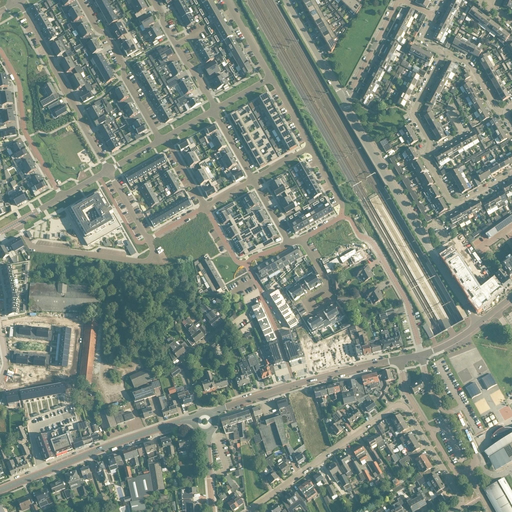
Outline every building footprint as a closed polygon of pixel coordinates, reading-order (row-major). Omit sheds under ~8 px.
[(63,12),(68,9),(66,6),(74,1),(73,0),(64,0),(60,3),(63,8),(61,9),(63,12)] [(136,0),(135,1),(133,0),(129,0),(127,2),(128,3),(129,5),(131,4),(134,9),(144,3),(142,0),(136,0)] [(178,10),(185,5),(183,0),(175,5),(178,10)] [(347,7),(354,0),(347,0),(344,4),(342,6),(345,9),(347,7)] [(357,3),(354,0),(347,7),(350,11),(357,3)] [(416,0),(415,3),(427,9),(429,3),(423,0),(421,0),(421,2),(420,2),(417,0),(416,0)] [(206,10),(215,5),(212,1),(204,5),(206,10)] [(315,1),(305,7),(307,11),(318,5),(315,1)] [(503,6),(511,10),(511,3),(506,1),(503,6)] [(107,2),(99,7),(101,11),(110,7),(107,2)] [(147,9),(144,3),(134,9),(137,14),(135,15),(137,19),(142,15),(141,12),(147,9)] [(359,4),(357,3),(350,11),(356,16),(362,6),(360,3),(359,4)] [(446,7),(456,12),(459,7),(452,3),(451,5),(448,3),(446,7)] [(30,9),(33,14),(41,9),(38,4),(30,9)] [(178,10),(180,14),(188,10),(185,5),(178,10)] [(215,5),(206,10),(209,15),(217,10),(215,5)] [(318,5),(307,11),(310,15),(320,9),(318,5)] [(104,16),(112,11),(110,7),(101,11),(104,16)] [(456,12),(446,7),(445,10),(447,12),(446,13),(453,17),(456,12)] [(66,14),(69,19),(80,13),(78,8),(70,12),(68,9),(63,12),(65,15),(66,14)] [(406,11),(401,9),(400,11),(411,17),(413,18),(417,11),(414,10),(413,11),(407,8),(406,11)] [(467,17),(471,21),(473,18),(478,11),(473,8),(470,12),(468,14),(467,17)] [(43,14),(41,9),(33,14),(36,19),(36,18),(44,14),(43,14)] [(320,9),(310,15),(312,19),(322,13),(320,9)] [(182,18),(182,19),(191,14),(188,10),(180,14),(183,18),(182,18)] [(217,10),(209,15),(211,19),(220,14),(217,10)] [(112,11),(104,16),(107,21),(115,16),(112,11)] [(400,11),(399,13),(403,16),(402,19),(409,22),(411,17),(400,11)] [(478,11),(473,18),(471,21),(473,22),(475,19),(478,21),(483,15),(478,11)] [(70,25),(68,26),(69,30),(72,28),(77,25),(75,22),(83,17),(80,13),(69,19),(72,23),(72,24),(70,25)] [(312,19),(315,23),(325,17),(322,13),(312,19)] [(441,17),(444,18),(451,22),(453,17),(446,13),(445,15),(443,13),(441,17)] [(36,18),(36,19),(38,23),(46,19),(44,14),(36,18)] [(191,14),(182,19),(185,23),(193,18),(190,14),(191,14)] [(220,14),(211,19),(214,23),(222,19),(220,14)] [(138,20),(141,25),(152,19),(150,15),(144,18),(143,17),(138,20)] [(478,21),(482,25),(487,18),(483,15),(478,21)] [(115,16),(107,21),(110,26),(118,21),(115,16)] [(315,23),(317,28),(327,22),(329,20),(327,16),(325,18),(325,17),(315,23)] [(441,23),(448,27),(451,28),(452,27),(449,25),(451,22),(444,18),(441,17),(439,20),(442,22),(441,23)] [(195,23),(193,18),(185,23),(188,28),(195,23)] [(487,18),(482,25),(487,28),(492,22),(487,18)] [(41,28),(49,23),(46,19),(38,23),(41,28)] [(115,34),(126,28),(123,23),(124,22),(122,19),(116,22),(118,25),(112,29),(115,34)] [(141,25),(139,26),(142,32),(145,30),(146,31),(150,28),(149,26),(154,23),(152,19),(141,25)] [(216,28),(225,23),(222,19),(214,23),(216,28)] [(395,21),(406,27),(409,29),(411,24),(409,22),(402,19),(400,22),(396,19),(395,21)] [(395,21),(394,23),(398,26),(397,29),(403,32),(406,34),(409,29),(406,27),(395,21)] [(327,22),(317,28),(319,32),(330,26),(327,22)] [(487,28),(491,32),(496,25),(492,22),(487,28)] [(49,23),(41,28),(44,32),(43,32),(44,33),(52,28),(50,25),(49,23)] [(219,32),(227,27),(225,23),(216,28),(219,32)] [(451,28),(448,27),(441,23),(438,28),(446,32),(448,33),(449,30),(450,30),(451,28)] [(76,30),(78,35),(90,29),(87,24),(79,28),(77,25),(72,28),(74,31),(76,30)] [(330,26),(319,32),(322,36),(332,30),(334,29),(332,25),(330,26)] [(501,29),(496,25),(491,32),(489,34),(494,38),(496,35),(501,29)] [(227,27),(219,32),(222,37),(230,32),(227,27)] [(52,28),(44,33),(46,38),(54,33),(52,28)] [(124,36),(126,39),(132,36),(130,33),(129,33),(126,28),(115,34),(118,40),(124,36)] [(438,28),(436,33),(443,37),(446,32),(438,28)] [(92,34),(90,29),(78,35),(81,40),(79,41),(81,44),(86,41),(85,38),(92,34)] [(147,33),(150,39),(160,33),(158,29),(152,32),(151,31),(147,33)] [(395,32),(391,29),(390,31),(401,37),(403,32),(397,29),(395,32)] [(499,37),(497,39),(499,40),(500,38),(500,39),(505,32),(501,29),(496,35),(499,37)] [(332,30),(322,36),(324,40),(334,34),(332,30)] [(396,41),(398,43),(401,44),(404,39),(401,37),(390,31),(389,34),(393,36),(391,39),(396,41)] [(224,41),(233,37),(230,32),(222,37),(224,41)] [(505,32),(500,39),(505,42),(503,44),(505,46),(509,43),(511,39),(511,37),(510,36),(510,35),(510,34),(508,33),(507,33),(505,32)] [(54,33),(46,38),(49,42),(57,38),(54,33)] [(162,37),(160,33),(150,39),(154,46),(158,43),(157,40),(162,37)] [(443,37),(436,33),(433,39),(440,42),(443,44),(446,39),(443,37)] [(324,45),(324,46),(337,38),(334,34),(324,40),(326,44),(324,45)] [(54,52),(65,46),(63,41),(65,40),(63,36),(58,39),(59,42),(52,47),(54,52)] [(132,36),(126,39),(128,42),(122,46),(125,51),(124,51),(136,45),(135,45),(133,40),(134,39),(132,36)] [(456,37),(455,40),(453,44),(454,45),(453,47),(457,49),(462,40),(456,37)] [(236,43),(233,38),(225,43),(228,47),(227,48),(236,43)] [(337,38),(324,46),(328,54),(332,53),(336,47),(333,41),(337,38)] [(86,41),(81,44),(83,47),(85,46),(88,51),(99,45),(96,40),(88,44),(86,41)] [(198,49),(206,45),(203,40),(195,44),(198,49)] [(463,50),(467,43),(462,40),(457,49),(460,51),(461,49),(463,50)] [(386,42),(385,44),(396,50),(398,45),(399,45),(392,41),(390,44),(386,42)] [(227,48),(229,53),(239,48),(236,43),(227,48)] [(472,45),(467,43),(463,50),(464,50),(463,52),(467,54),(468,52),(472,45)] [(388,49),(386,52),(393,55),(396,50),(385,44),(383,46),(388,49)] [(89,57),(91,61),(96,58),(94,54),(102,50),(99,45),(88,51),(91,56),(89,57)] [(136,45),(124,51),(128,57),(134,53),(136,56),(141,53),(140,51),(140,50),(139,50),(136,45)] [(206,45),(198,49),(200,54),(201,54),(208,49),(206,45)] [(468,52),(473,55),(477,48),(472,45),(468,52)] [(67,55),(72,52),(70,49),(68,51),(65,46),(66,46),(65,46),(54,52),(57,57),(65,52),(67,55)] [(413,59),(414,55),(419,46),(417,46),(416,48),(413,46),(410,50),(409,53),(412,54),(411,57),(413,59)] [(414,55),(419,58),(423,51),(419,49),(421,47),(419,46),(414,55)] [(161,57),(171,51),(168,47),(163,51),(161,47),(157,50),(161,57)] [(239,48),(229,53),(230,53),(231,52),(233,57),(242,52),(239,48)] [(479,59),(485,55),(481,52),(482,51),(477,48),(473,55),(478,58),(479,59)] [(211,54),(208,49),(201,54),(200,54),(201,54),(203,59),(211,54)] [(158,59),(162,66),(165,64),(168,62),(169,61),(167,58),(173,55),(171,51),(161,57),(157,59),(158,59)] [(421,63),(423,64),(424,61),(429,52),(428,51),(426,53),(423,51),(419,58),(422,60),(421,63)] [(64,68),(74,62),(71,57),(74,56),(72,52),(67,55),(69,59),(61,63),(64,68)] [(242,52),(233,57),(236,62),(244,57),(242,52)] [(391,60),(393,55),(386,52),(385,55),(380,52),(379,54),(391,60)] [(429,52),(424,61),(423,64),(425,65),(426,62),(430,64),(433,57),(430,55),(431,53),(429,52)] [(485,55),(479,59),(480,61),(483,66),(490,62),(492,61),(493,61),(490,56),(491,55),(489,52),(485,55)] [(211,54),(203,59),(206,63),(214,59),(211,54)] [(381,62),(388,65),(391,60),(379,54),(378,56),(383,59),(381,62)] [(104,60),(101,55),(93,60),(96,65),(104,60)] [(236,62),(239,66),(247,62),(244,57),(236,62)] [(96,65),(98,69),(107,64),(104,60),(96,65)] [(210,64),(211,65),(205,68),(207,72),(217,67),(214,61),(210,64)] [(74,62),(64,68),(67,73),(74,69),(76,72),(82,69),(80,65),(77,67),(74,62)] [(136,72),(144,67),(141,62),(133,67),(136,72)] [(162,66),(158,68),(156,69),(158,73),(166,68),(169,73),(180,67),(177,62),(170,66),(168,62),(165,64),(162,66)] [(239,72),(250,66),(247,62),(239,66),(241,71),(239,72)] [(377,66),(377,67),(383,71),(384,70),(387,72),(390,66),(388,65),(381,62),(379,65),(375,62),(374,65),(377,66)] [(443,66),(456,72),(457,70),(453,68),(455,65),(448,62),(446,65),(444,64),(443,66)] [(492,67),(490,62),(483,66),(485,71),(492,67)] [(110,69),(107,64),(98,69),(101,74),(110,69)] [(242,77),(243,76),(252,71),(250,66),(239,72),(242,77)] [(445,69),(443,72),(450,76),(451,73),(455,75),(456,72),(443,66),(442,67),(445,69)] [(144,67),(136,72),(138,76),(146,72),(144,67)] [(180,67),(169,73),(169,74),(171,73),(174,78),(167,82),(169,86),(178,80),(176,77),(183,73),(180,67)] [(207,72),(209,76),(215,73),(217,76),(221,74),(217,67),(207,72)] [(370,69),(369,71),(380,77),(383,71),(377,67),(374,71),(370,69)] [(485,71),(488,76),(495,72),(492,67),(485,71)] [(82,69),(76,72),(78,75),(70,79),(73,85),(84,79),(81,74),(83,72),(82,69)] [(112,74),(110,69),(101,74),(104,79),(112,74)] [(488,76),(491,81),(498,77),(501,75),(498,70),(495,72),(488,76)] [(371,78),(378,82),(380,77),(369,71),(368,73),(372,75),(371,78)] [(139,76),(141,81),(149,77),(146,72),(138,76),(138,77),(139,76)] [(407,77),(410,79),(419,83),(420,82),(418,81),(420,77),(415,75),(410,72),(407,77)] [(438,76),(447,81),(450,83),(452,80),(448,79),(450,76),(443,72),(441,75),(439,74),(438,76)] [(112,74),(104,79),(107,84),(115,79),(112,74)] [(215,86),(225,81),(222,75),(218,78),(219,79),(213,82),(215,86)] [(444,86),(447,81),(438,76),(437,77),(439,79),(437,82),(444,86)] [(141,81),(144,86),(152,81),(149,77),(141,81)] [(501,82),(498,77),(491,81),(494,86),(501,82)] [(365,79),(364,81),(375,87),(376,84),(380,86),(381,84),(377,82),(378,82),(371,78),(369,81),(365,79)] [(84,86),(86,89),(92,86),(90,83),(87,84),(84,79),(73,85),(76,90),(84,86)] [(410,79),(407,84),(414,87),(416,84),(418,85),(419,83),(410,79)] [(181,91),(190,85),(187,80),(180,84),(178,80),(169,86),(171,89),(178,85),(181,91)] [(0,91),(3,91),(3,88),(8,87),(7,81),(0,82),(0,91)] [(155,86),(152,81),(144,86),(147,90),(155,86)] [(229,87),(225,81),(215,86),(217,90),(223,87),(225,90),(229,87)] [(363,83),(367,85),(365,88),(372,92),(375,87),(364,81),(363,83)] [(461,84),(465,92),(472,88),(470,85),(472,84),(471,82),(469,83),(468,81),(461,84)] [(402,87),(405,89),(414,94),(415,92),(412,91),(414,87),(407,84),(405,82),(403,85),(402,87)] [(433,84),(433,86),(442,91),(444,92),(445,90),(443,89),(444,86),(437,82),(436,86),(433,84)] [(494,86),(497,91),(504,87),(501,82),(494,86)] [(49,97),(40,102),(43,107),(56,100),(53,95),(56,94),(53,87),(51,84),(44,87),(49,97)] [(176,105),(189,98),(187,95),(194,91),(190,85),(181,91),(184,96),(177,100),(179,104),(176,105)] [(92,86),(86,89),(88,93),(80,97),(84,103),(94,97),(91,92),(94,90),(92,86)] [(149,95),(157,91),(155,86),(147,90),(149,95)] [(444,92),(442,91),(433,86),(432,88),(434,89),(432,92),(439,96),(441,93),(443,94),(444,92)] [(497,91),(500,96),(507,92),(504,87),(497,91)] [(116,98),(126,93),(123,88),(116,92),(114,90),(110,94),(110,95),(113,94),(116,98)] [(359,89),(358,91),(370,97),(371,94),(374,96),(375,93),(372,92),(365,88),(364,91),(359,89)] [(477,92),(476,91),(474,92),(472,88),(465,92),(467,95),(464,97),(465,99),(466,98),(468,97),(477,92)] [(405,89),(402,94),(409,97),(411,94),(413,95),(414,94),(405,89)] [(3,91),(0,91),(0,100),(12,98),(11,93),(4,94),(3,91)] [(157,91),(149,95),(152,100),(160,95),(157,91)] [(358,91),(357,93),(362,95),(360,99),(361,99),(359,103),(360,103),(369,108),(371,104),(372,102),(368,100),(369,98),(370,97),(358,91)] [(439,96),(432,92),(430,96),(428,95),(427,96),(436,101),(439,102),(440,100),(439,99),(438,98),(439,96)] [(468,97),(471,102),(478,98),(476,95),(478,94),(477,92),(468,97)] [(507,92),(500,96),(503,101),(510,97),(507,92)] [(118,108),(123,105),(121,102),(129,98),(126,93),(116,98),(119,103),(116,105),(118,108)] [(407,101),(409,97),(402,94),(400,99),(409,104),(409,102),(407,101)] [(152,100),(154,105),(162,100),(160,95),(152,100)] [(267,95),(257,100),(260,105),(270,100),(267,95)] [(430,108),(432,110),(436,101),(427,96),(426,98),(429,99),(427,103),(431,105),(430,108)] [(397,104),(404,108),(406,104),(408,105),(409,104),(400,99),(396,97),(394,102),(394,105),(397,104)] [(0,104),(0,106),(0,109),(5,109),(4,106),(13,104),(12,98),(0,100),(0,104)] [(189,98),(177,105),(179,109),(184,105),(188,111),(190,110),(201,103),(198,98),(191,102),(189,98)] [(471,109),(474,107),(483,102),(482,100),(480,102),(478,98),(471,102),(473,105),(470,107),(471,109)] [(165,105),(162,100),(154,105),(157,109),(165,105),(165,104),(165,105)] [(260,105),(258,106),(261,112),(263,111),(273,105),(270,100),(260,105)] [(91,116),(100,112),(97,107),(101,104),(99,101),(94,104),(96,107),(89,111),(91,116)] [(477,112),(483,108),(481,105),(484,103),(483,102),(474,107),(477,112)] [(48,107),(50,111),(53,110),(58,118),(62,115),(63,116),(68,113),(64,106),(59,109),(56,103),(48,107)] [(125,115),(135,109),(133,104),(125,108),(123,105),(118,108),(120,111),(122,110),(125,115)] [(160,114),(168,109),(165,105),(157,109),(160,114)] [(238,111),(230,115),(235,123),(242,119),(247,116),(252,113),(248,105),(242,108),(243,108),(244,111),(245,110),(247,113),(241,117),(238,111)] [(273,105),(263,111),(266,115),(275,110),(273,105)] [(425,119),(427,122),(434,118),(431,113),(430,114),(432,110),(430,108),(426,106),(423,111),(426,116),(422,118),(423,120),(425,119)] [(477,112),(479,117),(488,112),(488,110),(485,112),(483,108),(477,112)] [(5,109),(0,109),(0,113),(1,113),(2,119),(14,117),(13,111),(6,112),(5,109)] [(125,121),(127,124),(132,121),(130,118),(138,114),(135,109),(125,115),(126,114),(129,119),(125,121)] [(163,119),(171,114),(168,109),(160,114),(163,119)] [(275,110),(266,115),(268,120),(278,115),(275,110)] [(94,121),(94,122),(103,117),(103,116),(100,112),(91,116),(94,121)] [(489,113),(488,112),(479,117),(482,122),(489,118),(487,115),(489,113)] [(242,119),(235,123),(239,130),(256,120),(252,113),(247,116),(248,118),(249,118),(251,121),(245,124),(242,119)] [(173,119),(171,114),(163,119),(165,123),(173,119)] [(105,115),(103,116),(103,117),(94,122),(97,127),(105,122),(107,125),(112,122),(110,119),(108,120),(105,115)] [(278,115),(268,120),(271,125),(281,120),(278,115)] [(0,125),(1,128),(7,127),(6,124),(15,122),(14,117),(2,119),(3,124),(0,125)] [(427,127),(428,128),(437,123),(441,121),(439,118),(435,120),(434,118),(427,122),(429,126),(427,127)] [(488,130),(501,123),(500,121),(497,123),(495,119),(494,120),(493,119),(487,123),(487,124),(489,123),(490,126),(487,128),(488,130)] [(132,121),(127,124),(129,127),(131,126),(133,131),(144,125),(142,120),(134,124),(132,121)] [(256,120),(239,130),(243,138),(250,134),(247,128),(253,125),(255,128),(254,129),(255,131),(261,128),(256,120)] [(281,120),(271,125),(274,130),(284,125),(281,120)] [(439,128),(437,123),(428,128),(429,130),(431,129),(433,132),(439,128)] [(501,125),(501,123),(492,128),(488,130),(489,130),(492,135),(494,133),(501,129),(499,126),(501,125)] [(99,130),(102,135),(110,130),(107,125),(99,130)] [(144,125),(133,131),(136,136),(134,137),(136,140),(141,137),(140,134),(147,130),(144,125)] [(214,125),(204,131),(207,136),(204,138),(206,141),(211,138),(210,135),(212,133),(214,132),(217,130),(214,125)] [(284,125),(274,130),(278,136),(287,131),(284,125)] [(409,126),(399,132),(402,137),(412,131),(409,126)] [(1,128),(0,128),(0,131),(0,132),(3,132),(4,138),(17,136),(15,129),(8,131),(7,127),(1,128)] [(442,127),(439,128),(433,132),(435,135),(433,137),(433,138),(444,132),(445,132),(442,127)] [(250,134),(243,138),(247,145),(255,141),(252,136),(258,132),(260,135),(258,136),(260,138),(265,135),(261,128),(255,131),(250,134)] [(501,129),(492,135),(490,135),(493,140),(495,140),(497,138),(506,133),(505,131),(503,133),(501,129)] [(113,134),(110,130),(102,135),(105,139),(113,134)] [(287,131),(278,136),(281,142),(291,137),(287,131)] [(405,142),(408,140),(415,136),(412,131),(402,137),(405,142)] [(444,132),(433,138),(434,140),(437,138),(439,142),(445,138),(447,137),(444,132)] [(468,135),(473,143),(478,140),(473,132),(468,135)] [(506,133),(497,138),(495,140),(497,145),(500,143),(503,142),(507,139),(505,136),(507,134),(506,133)] [(107,144),(115,139),(113,134),(105,139),(107,143),(107,144)] [(255,141),(247,145),(252,153),(259,149),(259,148),(256,143),(262,140),(264,143),(263,144),(264,146),(269,143),(265,135),(260,138),(255,141)] [(463,138),(468,146),(469,148),(474,146),(473,143),(468,135),(463,138)] [(408,140),(411,145),(418,141),(415,136),(408,140)] [(206,141),(208,145),(212,142),(215,147),(224,142),(221,137),(218,139),(216,140),(213,141),(211,138),(206,141)] [(291,137),(281,142),(284,147),(294,142),(291,137)] [(469,148),(468,146),(463,138),(458,141),(463,149),(464,151),(469,148)] [(115,139),(107,144),(109,148),(117,143),(115,139)] [(383,148),(389,144),(386,139),(380,143),(383,148)] [(188,140),(178,145),(181,151),(184,149),(184,150),(186,148),(189,147),(191,150),(196,147),(194,143),(191,145),(188,140)] [(463,149),(458,141),(453,144),(458,151),(463,149)] [(224,142),(215,147),(217,152),(222,150),(224,149),(227,147),(224,142)] [(294,142),(284,147),(287,153),(297,147),(294,142)] [(12,144),(6,148),(8,151),(10,149),(13,154),(13,155),(24,148),(21,143),(14,147),(12,144)] [(120,148),(117,143),(109,148),(112,153),(120,148)] [(259,149),(252,153),(256,160),(263,156),(260,151),(266,147),(268,150),(267,151),(268,153),(273,150),(269,143),(264,146),(259,148),(259,149)] [(385,151),(386,152),(386,153),(392,150),(389,144),(383,148),(385,151)] [(458,151),(453,144),(449,147),(455,157),(460,155),(458,151)] [(188,156),(185,158),(187,163),(198,157),(195,152),(198,150),(196,147),(191,150),(192,153),(190,155),(188,156)] [(455,158),(455,157),(449,147),(443,150),(444,151),(448,157),(451,156),(453,159),(455,158)] [(16,160),(13,162),(15,165),(22,161),(20,158),(27,154),(24,148),(13,155),(16,160)] [(407,158),(415,153),(412,148),(410,149),(409,148),(410,148),(409,148),(402,152),(403,154),(405,153),(407,158)] [(263,156),(256,160),(260,168),(268,164),(264,158),(271,155),(272,158),(271,159),(272,161),(278,158),(273,150),(268,153),(263,156)] [(444,151),(439,154),(444,161),(449,158),(448,157),(444,151)] [(409,163),(410,165),(416,161),(416,160),(418,158),(415,153),(407,158),(410,162),(409,163)] [(227,156),(220,160),(224,165),(234,159),(231,154),(229,155),(227,156)] [(433,160),(439,168),(441,167),(439,164),(444,161),(439,154),(434,157),(435,158),(433,160)] [(506,157),(504,154),(502,155),(504,158),(501,160),(505,167),(510,164),(507,158),(506,157)] [(163,155),(158,157),(162,165),(167,163),(163,155)] [(158,157),(153,160),(157,168),(162,165),(158,157)] [(198,157),(187,163),(190,168),(193,166),(196,165),(195,165),(201,162),(198,157)] [(234,159),(224,165),(227,171),(224,172),(226,176),(231,173),(229,169),(232,168),(234,167),(237,165),(234,159)] [(22,161),(15,165),(17,168),(18,167),(21,172),(23,171),(34,165),(31,160),(24,164),(22,161)] [(153,160),(148,163),(153,171),(157,168),(153,160)] [(501,160),(496,162),(500,170),(505,167),(501,160)] [(416,161),(410,165),(411,167),(412,166),(415,170),(422,166),(419,161),(417,162),(416,161)] [(484,164),(485,166),(487,169),(491,176),(491,175),(496,173),(491,165),(489,161),(489,162),(484,164)] [(496,173),(500,170),(496,162),(491,165),(496,173)] [(148,163),(144,165),(148,173),(153,171),(148,163)] [(304,163),(296,167),(299,172),(306,167),(304,163)] [(198,173),(194,175),(198,180),(208,174),(205,169),(208,168),(206,164),(200,167),(202,170),(200,172),(199,172),(197,173),(198,173)] [(394,166),(394,167),(395,169),(397,172),(402,169),(401,166),(398,167),(397,164),(394,166)] [(34,165),(23,171),(25,176),(23,177),(25,181),(26,180),(31,177),(29,174),(36,170),(34,165)] [(144,165),(139,168),(143,176),(148,173),(144,165)] [(416,176),(417,178),(424,174),(423,173),(425,171),(422,166),(415,170),(417,175),(416,176)] [(492,177),(491,175),(491,176),(487,169),(485,166),(482,167),(484,171),(482,172),(486,180),(492,177)] [(306,167),(299,172),(301,176),(309,172),(306,167)] [(139,168),(134,171),(139,179),(143,176),(139,168)] [(461,174),(458,169),(455,171),(450,174),(453,179),(461,174)] [(134,171),(130,174),(134,181),(139,179),(134,171)] [(171,171),(163,175),(166,180),(174,176),(171,171)] [(231,173),(226,176),(228,179),(231,178),(234,183),(244,177),(241,171),(238,173),(236,174),(233,176),(231,173)] [(309,172),(301,176),(304,181),(312,176),(309,172)] [(486,180),(482,172),(477,175),(479,178),(481,183),(486,180)] [(130,174),(125,176),(129,184),(134,181),(130,174)] [(208,174),(198,180),(201,186),(204,184),(206,183),(208,181),(210,185),(216,181),(214,178),(211,180),(208,174)] [(422,183),(430,179),(427,174),(424,175),(424,174),(417,178),(418,179),(419,179),(422,183)] [(464,179),(461,174),(453,179),(456,184),(464,179)] [(274,184),(271,186),(271,187),(273,191),(284,185),(281,180),(283,178),(282,175),(277,178),(278,181),(276,182),(274,183),(274,184)] [(31,177),(26,180),(27,183),(29,182),(32,187),(43,181),(40,176),(33,180),(31,177)] [(174,176),(166,180),(168,185),(176,181),(174,176)] [(312,176),(304,181),(306,185),(314,181),(312,176)] [(406,180),(404,177),(401,178),(403,182),(405,185),(410,182),(410,181),(408,178),(406,180)] [(423,189),(424,190),(431,186),(430,185),(433,184),(430,179),(422,183),(425,188),(423,189)] [(464,179),(456,184),(459,189),(466,184),(464,179)] [(43,181),(32,187),(32,188),(34,187),(37,192),(34,194),(35,197),(41,194),(39,191),(46,187),(43,181)] [(176,181),(168,185),(171,190),(179,185),(176,181)] [(208,191),(204,192),(208,198),(218,192),(215,186),(218,185),(216,181),(210,185),(212,188),(210,189),(209,189),(207,190),(208,191)] [(314,181),(306,185),(309,189),(316,185),(314,181)] [(145,186),(141,188),(143,193),(151,189),(148,184),(145,186)] [(469,189),(466,184),(459,189),(462,194),(469,189)] [(179,185),(171,190),(174,195),(182,190),(179,185)] [(284,185),(273,191),(277,197),(280,195),(282,194),(282,193),(284,192),(286,195),(292,192),(290,189),(287,190),(284,185)] [(316,185),(309,189),(311,194),(319,189),(316,185)] [(505,192),(506,196),(511,193),(507,185),(502,188),(505,192)] [(429,196),(437,192),(434,186),(432,188),(431,186),(424,190),(425,192),(427,191),(429,196)] [(21,190),(16,193),(22,203),(27,201),(23,194),(25,192),(22,187),(20,188),(21,190)] [(151,189),(143,193),(146,198),(154,193),(151,189)] [(319,189),(311,194),(314,199),(322,194),(319,189)] [(413,192),(411,189),(408,191),(410,194),(412,198),(417,195),(415,191),(413,192)] [(100,190),(67,209),(88,246),(121,227),(100,190)] [(284,201),(280,203),(281,203),(281,204),(283,208),(294,202),(291,197),(294,195),(292,192),(286,195),(288,198),(286,200),(285,199),(283,201),(284,201)] [(432,203),(438,199),(438,198),(440,197),(437,192),(429,196),(432,201),(431,201),(432,203)] [(12,198),(9,199),(12,204),(15,203),(17,206),(22,203),(16,193),(11,196),(12,198)] [(154,193),(146,198),(149,203),(157,198),(154,193)] [(507,201),(505,197),(503,193),(498,196),(503,206),(504,207),(506,205),(504,202),(507,201)] [(246,196),(239,199),(241,202),(244,201),(246,205),(257,199),(254,194),(247,198),(246,196)] [(493,199),(497,206),(499,209),(503,206),(498,196),(493,199)] [(157,198),(149,203),(151,207),(159,203),(157,198)] [(182,200),(187,208),(192,206),(187,198),(182,200)] [(249,210),(246,211),(248,214),(254,211),(253,208),(260,204),(257,199),(246,205),(249,210)] [(434,204),(437,209),(444,204),(441,199),(439,200),(438,199),(432,203),(433,205),(434,204)] [(493,199),(488,202),(492,209),(497,206),(493,199)] [(182,211),(187,208),(182,200),(178,203),(182,211)] [(474,204),(478,212),(481,210),(483,214),(485,213),(479,201),(474,204)] [(225,212),(218,216),(221,220),(230,215),(228,210),(236,206),(234,202),(223,209),(225,212)] [(294,202),(283,208),(286,214),(290,212),(292,211),(294,209),(296,212),(301,209),(299,206),(296,208),(293,203),(294,202)] [(416,204),(417,205),(417,207),(419,210),(425,207),(423,204),(420,205),(419,202),(416,204)] [(492,209),(488,202),(483,205),(487,212),(492,209)] [(177,214),(182,211),(178,203),(173,206),(177,214)] [(329,204),(324,206),(328,215),(333,212),(329,204)] [(444,204),(437,209),(439,213),(438,214),(439,216),(446,212),(445,211),(447,209),(444,204)] [(478,217),(476,213),(478,212),(474,204),(469,207),(473,215),(475,219),(477,218),(478,217)] [(173,216),(177,214),(173,206),(168,208),(173,216)] [(324,206),(319,209),(324,217),(328,215),(324,206)] [(469,207),(464,210),(468,218),(473,215),(469,207)] [(173,216),(168,208),(163,211),(168,219),(173,216)] [(319,209),(314,212),(319,220),(324,217),(319,209)] [(48,210),(40,214),(43,219),(51,216),(48,210)] [(243,217),(245,221),(250,218),(253,216),(256,221),(265,215),(263,210),(256,214),(254,211),(248,214),(243,217)] [(470,221),(468,218),(464,210),(459,213),(462,219),(463,221),(463,220),(464,223),(465,223),(470,221)] [(159,214),(163,222),(168,219),(163,211),(159,214)] [(459,213),(458,211),(453,214),(458,222),(457,222),(460,226),(464,223),(463,220),(463,221),(462,219),(459,213)] [(314,212),(310,214),(314,223),(319,220),(314,212)] [(154,217),(159,224),(163,222),(159,214),(154,217)] [(230,215),(221,220),(223,224),(230,221),(232,224),(243,217),(241,214),(233,219),(230,215)] [(310,214),(305,217),(310,225),(314,223),(310,214)] [(458,222),(453,214),(448,217),(450,220),(447,222),(451,229),(456,226),(455,224),(457,222),(458,222)] [(26,221),(29,227),(41,221),(38,215),(26,221)] [(249,229),(251,232),(252,233),(263,227),(261,224),(268,220),(265,215),(256,221),(259,225),(256,227),(250,230),(249,229)] [(427,223),(432,220),(430,217),(428,218),(426,215),(423,217),(425,220),(427,223)] [(159,224),(154,217),(149,219),(154,227),(159,224)] [(233,227),(227,230),(229,235),(239,229),(236,225),(244,221),(245,221),(243,217),(232,224),(233,227)] [(305,217),(300,220),(305,228),(310,225),(305,217)] [(295,221),(300,231),(305,228),(300,220),(296,222),(295,221)] [(295,221),(290,224),(295,234),(300,231),(295,221)] [(263,227),(252,233),(254,236),(259,233),(262,232),(265,236),(274,231),(272,226),(265,230),(263,227)] [(239,229),(229,235),(232,239),(238,235),(240,238),(251,232),(249,229),(241,234),(239,229)] [(263,244),(259,245),(260,248),(261,249),(275,244),(272,238),(277,236),(274,231),(265,236),(268,241),(264,243),(263,244)] [(242,241),(235,245),(238,250),(247,244),(245,240),(248,238),(253,235),(253,237),(254,236),(252,233),(251,232),(240,238),(242,241)] [(20,238),(15,241),(20,250),(25,247),(20,238)] [(15,241),(10,244),(14,250),(11,252),(14,258),(17,256),(15,253),(20,250),(15,241)] [(247,244),(238,250),(240,254),(244,252),(245,255),(258,250),(256,247),(255,245),(253,247),(250,248),(247,244)] [(4,247),(0,249),(0,252),(4,259),(9,256),(11,259),(14,258),(11,252),(8,254),(4,247)] [(295,247),(289,250),(296,261),(304,256),(300,249),(297,251),(295,247)] [(356,249),(340,258),(343,264),(346,262),(346,261),(348,260),(352,258),(355,263),(355,264),(364,258),(362,254),(361,252),(357,254),(355,250),(356,250),(356,249)] [(452,249),(442,256),(468,295),(468,296),(470,299),(472,301),(471,301),(478,311),(492,300),(491,299),(501,291),(494,281),(480,292),(452,249)] [(289,250),(284,253),(290,264),(296,261),(289,250)] [(284,253),(279,256),(285,267),(290,264),(284,253)] [(279,256),(273,259),(279,270),(285,267),(279,256)] [(507,261),(501,265),(505,270),(506,272),(510,277),(511,275),(511,257),(511,258),(510,258),(511,261),(508,263),(507,261),(506,261),(507,261)] [(198,265),(197,265),(201,271),(212,265),(209,259),(205,261),(204,261),(204,262),(198,265)] [(273,259),(267,262),(274,274),(279,270),(273,259)] [(328,259),(322,262),(327,272),(332,270),(328,259)] [(267,262),(262,265),(268,277),(274,274),(267,262)] [(212,265),(201,271),(204,277),(215,270),(212,265)] [(257,270),(255,272),(256,274),(260,281),(268,277),(262,265),(256,269),(257,270)] [(313,272),(308,275),(316,288),(321,285),(316,277),(319,275),(314,267),(310,269),(313,272)] [(363,283),(373,278),(367,267),(363,269),(361,270),(354,273),(356,277),(360,275),(363,283)] [(215,270),(204,277),(207,282),(218,276),(215,270)] [(496,275),(494,277),(499,284),(505,292),(511,286),(511,283),(508,278),(506,276),(506,275),(505,274),(502,270),(498,273),(496,275)] [(300,280),(303,285),(306,284),(310,290),(315,287),(315,288),(316,288),(308,275),(308,276),(304,279),(303,278),(300,280)] [(218,276),(207,282),(210,288),(222,281),(219,276),(218,276)] [(297,283),(292,286),(299,298),(300,298),(299,297),(304,294),(300,287),(303,285),(300,280),(298,277),(294,279),(297,283)] [(222,281),(210,288),(213,293),(225,287),(222,281)] [(29,310),(85,313),(98,313),(99,296),(90,295),(90,287),(31,284),(29,310)] [(288,291),(286,292),(289,297),(291,295),(294,300),(295,301),(299,298),(292,286),(292,287),(287,290),(288,291)] [(367,299),(370,297),(374,304),(383,299),(377,289),(373,291),(365,295),(367,299)] [(278,290),(270,296),(273,301),(281,295),(278,290)] [(281,295),(273,301),(276,305),(284,300),(281,295)] [(284,300),(276,305),(278,310),(287,304),(284,300)] [(237,310),(239,314),(246,311),(242,302),(238,304),(241,309),(237,310)] [(255,306),(252,308),(254,313),(263,309),(261,303),(258,305),(255,306)] [(287,304),(278,310),(281,315),(290,309),(287,304)] [(203,307),(204,308),(209,314),(218,326),(222,323),(221,321),(225,319),(221,315),(218,318),(213,311),(211,312),(205,305),(203,307)] [(334,305),(328,309),(336,320),(335,319),(340,317),(341,318),(345,316),(341,311),(338,313),(334,305)] [(218,326),(209,314),(204,308),(200,310),(205,317),(209,323),(206,325),(211,331),(214,329),(218,326)] [(263,309),(254,313),(256,318),(265,314),(263,309)] [(290,309),(281,315),(284,319),(293,314),(290,309)] [(329,309),(324,312),(328,319),(325,321),(328,326),(332,324),(331,323),(336,320),(328,309),(329,309)] [(387,316),(388,316),(387,316),(386,311),(386,312),(379,314),(381,321),(388,319),(387,316)] [(265,314),(256,318),(258,323),(268,319),(265,314)] [(293,314),(284,319),(287,324),(296,318),(293,314)] [(312,319),(319,330),(324,327),(325,328),(328,326),(325,321),(322,323),(318,316),(313,319),(312,319)] [(86,317),(85,322),(79,384),(91,385),(98,318),(86,317)] [(185,321),(187,324),(200,340),(204,337),(204,336),(205,335),(205,336),(209,333),(202,325),(199,328),(197,329),(199,331),(197,332),(193,327),(195,326),(189,318),(185,321)] [(296,318),(287,324),(290,329),(299,323),(296,318)] [(268,319),(258,323),(261,328),(270,324),(268,319)] [(312,319),(307,322),(308,322),(311,327),(309,329),(312,334),(314,332),(314,333),(319,330),(312,319)] [(446,319),(441,322),(446,331),(451,328),(446,319)] [(370,349),(365,330),(363,322),(355,326),(356,329),(357,334),(358,334),(364,356),(372,354),(370,349)] [(243,335),(255,330),(252,323),(240,328),(243,335)] [(187,340),(189,342),(192,346),(196,343),(200,340),(187,324),(185,326),(193,336),(187,340)] [(270,324),(261,328),(263,333),(272,329),(270,324)] [(17,328),(16,338),(20,338),(25,338),(26,327),(20,326),(20,328),(17,328)] [(26,327),(25,338),(30,339),(33,339),(35,330),(31,329),(32,327),(26,327)] [(35,330),(33,339),(37,340),(42,340),(43,329),(38,328),(38,330),(35,330)] [(397,338),(394,339),(396,347),(402,346),(398,328),(394,329),(397,338)] [(43,329),(42,340),(47,341),(51,341),(52,332),(49,331),(49,329),(43,329)] [(272,329),(263,333),(265,338),(274,334),(272,329)] [(387,330),(384,331),(389,349),(391,349),(395,348),(396,347),(394,339),(390,340),(387,330)] [(290,331),(281,334),(282,339),(292,336),(290,331)] [(383,341),(380,342),(381,346),(382,351),(389,349),(384,331),(383,332),(383,333),(381,333),(383,341)] [(274,334),(265,338),(267,343),(277,339),(274,334)] [(292,336),(282,339),(284,344),(285,344),(294,341),(292,336)] [(372,349),(373,354),(382,352),(380,347),(378,337),(375,338),(377,344),(371,345),(372,349)] [(179,347),(172,339),(170,341),(173,344),(182,355),(186,352),(185,351),(190,348),(185,342),(179,347)] [(212,342),(207,346),(212,351),(216,347),(217,348),(220,345),(215,339),(212,342)] [(355,346),(358,358),(363,356),(359,339),(355,340),(356,346),(355,346)] [(182,355),(173,344),(170,341),(168,342),(171,345),(169,346),(174,351),(173,352),(178,358),(182,355)] [(294,341),(285,344),(286,348),(285,349),(289,363),(290,363),(301,359),(300,355),(304,354),(301,344),(294,346),(293,344),(295,344),(294,341)] [(277,342),(263,346),(268,359),(271,366),(273,366),(274,365),(274,366),(284,363),(282,358),(282,357),(282,356),(280,353),(279,348),(278,347),(277,342)] [(319,352),(308,354),(313,368),(313,369),(314,369),(314,370),(315,370),(316,370),(323,368),(323,365),(326,365),(326,367),(327,367),(326,366),(343,362),(346,361),(347,361),(348,360),(349,360),(357,358),(353,342),(347,344),(347,347),(323,353),(323,354),(320,354),(319,352)] [(264,349),(260,351),(265,362),(269,360),(268,360),(264,349)] [(14,352),(13,361),(17,362),(16,364),(22,364),(23,354),(18,354),(18,352),(14,352)] [(23,354),(22,364),(28,365),(28,363),(31,363),(32,353),(28,353),(28,355),(23,354)] [(32,353),(31,363),(34,364),(34,366),(39,366),(41,355),(36,354),(32,353)] [(41,355),(39,366),(45,367),(45,365),(49,365),(50,355),(46,355),(41,355)] [(249,359),(248,360),(251,367),(252,367),(253,368),(255,373),(256,373),(259,381),(263,379),(259,369),(261,369),(260,368),(256,357),(255,357),(249,359)] [(240,378),(236,380),(237,383),(239,388),(250,384),(247,376),(252,374),(248,364),(246,361),(245,359),(244,359),(242,360),(243,363),(239,364),(240,367),(243,375),(239,376),(240,378)] [(267,367),(264,368),(268,378),(268,377),(269,378),(271,378),(271,377),(272,376),(271,376),(275,375),(276,375),(273,366),(271,366),(269,360),(265,362),(266,365),(267,367)] [(261,369),(259,369),(263,379),(268,378),(264,368),(263,366),(260,368),(261,369)] [(175,368),(170,372),(173,377),(181,372),(177,367),(175,368)] [(135,389),(154,380),(149,369),(130,378),(135,389)] [(382,391),(386,393),(389,388),(389,386),(388,382),(395,380),(393,370),(382,373),(383,373),(379,374),(380,379),(381,383),(380,383),(375,391),(378,392),(380,394),(381,394),(382,391)] [(208,381),(200,383),(201,388),(203,387),(205,392),(221,386),(223,386),(224,387),(228,385),(227,381),(226,379),(214,384),(212,379),(212,378),(211,375),(210,372),(206,374),(208,381)] [(377,374),(376,374),(368,376),(371,386),(370,387),(371,390),(370,390),(371,394),(374,394),(375,391),(380,383),(379,383),(377,374)] [(368,376),(362,378),(365,393),(366,396),(371,394),(370,390),(371,390),(370,387),(371,386),(368,376)] [(344,405),(348,404),(352,404),(355,403),(366,396),(365,393),(361,380),(361,379),(340,384),(339,384),(340,389),(341,392),(344,405)] [(159,381),(152,383),(154,390),(161,387),(159,381)] [(425,388),(423,385),(421,382),(411,388),(414,394),(415,394),(418,392),(419,394),(421,393),(423,395),(427,393),(424,388),(425,388)] [(338,384),(332,386),(336,400),(339,399),(337,393),(340,392),(338,384)] [(140,405),(139,401),(156,396),(152,386),(130,393),(136,407),(140,405)] [(336,400),(332,386),(327,387),(329,395),(332,395),(333,401),(336,400)] [(326,387),(320,389),(323,403),(325,403),(326,403),(324,396),(328,396),(327,392),(326,387)] [(321,404),(323,403),(320,389),(314,390),(316,399),(319,398),(321,404)] [(184,393),(177,395),(179,400),(182,399),(185,405),(192,403),(190,396),(188,391),(184,393)] [(292,405),(306,401),(303,392),(290,396),(292,405)] [(18,393),(12,394),(14,404),(19,403),(20,409),(24,408),(22,400),(19,400),(18,393)] [(12,394),(6,395),(9,407),(14,405),(14,404),(12,394)] [(369,404),(364,407),(368,412),(369,411),(370,413),(374,410),(373,409),(376,406),(369,396),(365,399),(366,399),(369,404)] [(161,398),(157,399),(161,411),(162,411),(164,418),(171,415),(168,408),(166,401),(162,402),(161,398)] [(295,416),(291,405),(288,406),(287,403),(286,399),(281,400),(281,401),(277,403),(280,413),(280,414),(281,417),(283,425),(284,426),(291,424),(297,422),(295,416)] [(171,408),(168,408),(171,415),(178,413),(176,406),(177,406),(175,401),(171,403),(172,405),(170,406),(171,408)] [(354,412),(351,414),(356,420),(361,416),(353,405),(352,404),(348,404),(350,407),(354,412)] [(154,416),(151,407),(147,408),(146,405),(145,405),(142,406),(141,407),(140,405),(136,407),(138,410),(140,415),(143,414),(145,419),(154,416)] [(253,410),(254,415),(257,423),(260,422),(258,416),(262,415),(260,408),(253,410)] [(118,426),(117,425),(114,414),(112,409),(98,414),(102,426),(104,431),(118,426)] [(123,411),(114,414),(117,425),(135,419),(132,412),(125,414),(123,411)] [(249,411),(243,413),(244,416),(246,416),(247,421),(248,423),(253,422),(251,416),(249,411)] [(350,424),(356,420),(351,414),(348,417),(344,412),(342,414),(350,424)] [(240,433),(234,433),(234,441),(239,440),(240,440),(240,439),(246,438),(246,435),(245,422),(247,421),(246,416),(244,416),(243,413),(242,413),(236,415),(239,424),(240,433)] [(342,422),(339,418),(335,413),(332,415),(334,417),(332,418),(335,422),(333,424),(334,425),(331,428),(329,430),(331,433),(333,431),(337,435),(342,431),(338,425),(342,422)] [(236,415),(228,418),(233,433),(234,433),(240,433),(239,424),(236,415)] [(393,422),(396,427),(404,422),(400,415),(395,418),(394,416),(395,416),(395,415),(386,421),(388,425),(393,422)] [(273,450),(283,447),(288,445),(284,426),(283,425),(281,417),(266,422),(261,423),(260,422),(257,423),(260,434),(263,442),(266,450),(267,453),(273,451),(273,450)] [(224,419),(221,420),(222,422),(224,431),(226,434),(233,433),(228,418),(226,419),(227,420),(226,420),(224,419)] [(78,425),(77,425),(79,430),(79,431),(80,431),(81,436),(82,439),(85,447),(93,444),(88,430),(86,424),(86,423),(85,422),(78,425)] [(396,427),(391,430),(393,434),(393,433),(396,437),(400,435),(403,433),(402,432),(404,431),(408,429),(404,422),(396,427)] [(51,433),(37,438),(38,440),(41,447),(43,452),(45,459),(45,460),(46,461),(55,458),(54,456),(59,455),(73,450),(72,447),(74,447),(75,447),(72,439),(70,433),(69,433),(69,432),(68,426),(68,427),(65,427),(51,433)] [(91,429),(88,430),(93,444),(100,441),(98,434),(97,434),(97,433),(99,432),(97,427),(97,426),(92,428),(94,432),(92,433),(91,429)] [(22,427),(17,429),(21,441),(26,439),(22,427)] [(495,446),(486,451),(492,462),(500,458),(502,457),(503,456),(506,463),(506,464),(511,461),(511,460),(511,436),(511,437),(511,438),(510,438),(509,435),(507,433),(504,430),(504,429),(503,429),(502,428),(498,429),(494,432),(492,435),(493,437),(492,439),(492,440),(491,441),(491,442),(492,445),(493,445),(493,446),(494,446),(495,446)] [(69,432),(69,433),(70,433),(72,439),(75,447),(76,450),(85,447),(82,439),(81,436),(80,431),(79,431),(79,430),(69,432)] [(256,444),(263,442),(260,434),(253,436),(256,444)] [(379,434),(373,438),(372,436),(377,444),(379,447),(384,444),(382,442),(382,441),(383,441),(379,434)] [(401,445),(397,448),(400,452),(404,449),(416,442),(412,435),(409,437),(408,437),(407,434),(406,435),(404,436),(398,440),(400,442),(401,445)] [(175,457),(174,451),(173,446),(169,436),(161,439),(162,444),(164,448),(167,447),(167,448),(168,448),(169,458),(171,457),(175,457)] [(369,439),(370,440),(367,441),(371,448),(377,444),(372,436),(369,439)] [(178,449),(179,453),(182,453),(183,456),(187,455),(184,448),(190,446),(188,440),(179,443),(180,449),(178,449)] [(155,441),(144,445),(147,456),(149,460),(148,460),(149,470),(150,473),(150,474),(153,493),(165,492),(162,472),(161,469),(160,463),(161,463),(160,460),(160,456),(159,452),(159,453),(158,451),(157,448),(155,441)] [(406,453),(408,455),(401,460),(398,461),(401,465),(404,463),(410,459),(416,455),(414,452),(420,448),(416,442),(404,449),(406,453)] [(394,455),(388,444),(387,445),(385,446),(386,448),(391,457),(394,455)] [(137,447),(140,457),(143,456),(144,457),(147,456),(144,445),(137,447)] [(364,460),(368,458),(366,455),(367,454),(365,452),(361,445),(357,448),(364,460)] [(29,455),(25,446),(21,448),(25,457),(29,455)] [(366,463),(364,460),(357,448),(352,451),(356,457),(357,457),(358,460),(359,459),(363,465),(366,463)] [(135,458),(131,449),(123,452),(126,461),(131,459),(133,467),(134,467),(137,466),(135,458)] [(301,449),(292,455),(294,459),(296,460),(298,464),(305,460),(301,454),(303,453),(303,452),(301,449)] [(378,464),(381,462),(375,452),(372,454),(378,464)] [(120,453),(113,455),(118,467),(118,469),(124,467),(122,460),(120,453)] [(418,464),(420,467),(428,462),(424,455),(421,457),(419,454),(419,453),(416,455),(410,459),(414,466),(418,464)] [(346,474),(350,472),(345,464),(351,461),(346,454),(339,459),(343,465),(341,467),(346,474)] [(118,467),(113,455),(107,457),(108,460),(106,460),(110,471),(116,469),(118,469),(118,467)] [(264,477),(267,480),(268,479),(271,484),(279,479),(277,477),(280,475),(282,477),(271,462),(273,455),(265,461),(272,471),(264,477)] [(278,462),(279,464),(277,465),(279,468),(279,469),(279,470),(280,469),(284,475),(290,471),(287,467),(289,466),(289,467),(292,466),(288,457),(286,458),(286,459),(285,461),(285,460),(283,461),(282,460),(280,460),(278,461),(278,462)] [(17,466),(16,466),(19,473),(29,469),(26,462),(20,464),(18,458),(14,459),(17,466)] [(9,469),(12,476),(19,473),(16,466),(14,461),(7,463),(9,469)] [(358,475),(360,474),(362,473),(356,462),(352,464),(358,475)] [(372,464),(379,476),(382,473),(376,462),(372,464)] [(428,462),(420,467),(422,470),(418,472),(420,475),(419,476),(414,479),(410,481),(412,484),(417,481),(424,478),(429,474),(430,474),(432,472),(431,473),(429,470),(432,468),(428,462)] [(96,465),(95,465),(97,470),(98,473),(99,476),(102,475),(105,483),(110,481),(106,470),(103,463),(101,464),(101,463),(98,464),(97,464),(96,464),(96,465)] [(340,478),(339,477),(340,476),(340,475),(342,474),(333,463),(330,465),(331,467),(327,470),(332,476),(334,479),(337,483),(340,481),(346,491),(346,490),(351,488),(344,475),(340,478)] [(86,475),(87,477),(88,480),(92,479),(90,474),(91,474),(90,472),(88,467),(81,470),(82,475),(83,476),(86,475)] [(130,467),(125,469),(126,474),(127,479),(133,477),(130,467)] [(367,471),(362,473),(364,476),(366,479),(367,482),(371,480),(372,480),(367,471)] [(72,473),(70,474),(70,473),(70,474),(66,475),(67,480),(66,480),(67,483),(68,483),(69,484),(70,484),(71,487),(79,484),(80,484),(79,480),(76,472),(72,473)] [(327,483),(322,477),(319,473),(313,478),(318,484),(320,482),(323,486),(327,483)] [(153,495),(153,493),(150,474),(144,475),(143,475),(147,496),(153,495)] [(424,478),(417,481),(419,485),(424,483),(425,483),(426,482),(427,483),(429,481),(432,486),(440,481),(436,475),(435,476),(432,478),(430,474),(429,474),(424,478)] [(147,496),(143,475),(139,476),(127,479),(131,496),(131,500),(132,502),(144,499),(144,497),(147,496)] [(64,489),(63,486),(61,481),(57,483),(51,486),(52,488),(51,488),(52,489),(54,494),(64,489)] [(304,485),(308,490),(311,494),(310,494),(312,497),(313,498),(317,495),(318,496),(321,493),(317,488),(315,484),(313,485),(309,481),(304,485)] [(443,485),(440,481),(432,486),(438,496),(441,494),(440,494),(442,493),(442,494),(443,493),(441,490),(442,489),(442,490),(445,488),(444,486),(443,485)] [(511,511),(511,500),(501,481),(485,490),(496,511),(511,511)] [(233,485),(232,482),(232,489),(230,490),(233,493),(238,489),(235,484),(233,485)] [(404,489),(401,483),(400,484),(397,486),(393,488),(391,489),(393,492),(394,494),(404,489)] [(304,485),(298,489),(301,493),(303,495),(300,497),(304,503),(307,500),(306,498),(311,495),(310,494),(311,494),(308,490),(304,485)] [(332,485),(327,488),(332,497),(337,495),(332,485)] [(416,495),(418,498),(414,500),(419,509),(426,505),(424,502),(421,497),(425,495),(424,494),(420,487),(417,489),(419,493),(416,495)] [(184,494),(181,495),(182,500),(193,499),(192,494),(196,494),(196,489),(184,490),(184,494)] [(37,499),(39,502),(40,503),(39,504),(41,508),(49,505),(49,504),(49,505),(55,502),(53,499),(51,495),(52,496),(48,498),(48,496),(46,492),(44,493),(43,491),(41,492),(36,494),(37,499)] [(223,503),(228,499),(223,492),(217,495),(223,503)] [(285,498),(286,500),(289,504),(288,505),(290,510),(292,508),(293,510),(300,505),(305,511),(307,510),(304,503),(300,497),(300,496),(297,498),(294,494),(293,493),(290,494),(287,496),(288,496),(285,498)] [(231,498),(233,500),(238,507),(244,504),(241,499),(239,497),(237,495),(237,494),(234,496),(231,498)] [(105,504),(103,497),(102,495),(89,499),(92,509),(104,505),(105,504)] [(404,496),(400,498),(405,506),(408,504),(412,511),(413,511),(419,509),(414,500),(411,502),(409,499),(406,501),(404,496)] [(23,511),(29,509),(27,506),(30,505),(31,504),(30,502),(28,497),(26,498),(23,499),(19,501),(21,506),(22,508),(23,511)] [(397,508),(393,510),(394,511),(402,511),(401,508),(402,508),(402,507),(404,506),(405,507),(405,506),(400,498),(397,500),(399,502),(395,504),(397,508)] [(132,502),(130,503),(132,511),(141,511),(143,511),(147,511),(144,499),(132,502)] [(193,500),(182,501),(182,506),(185,506),(185,511),(198,510),(197,505),(193,505),(193,500)] [(233,511),(238,507),(233,500),(231,502),(229,500),(226,501),(227,502),(228,504),(233,511)]
